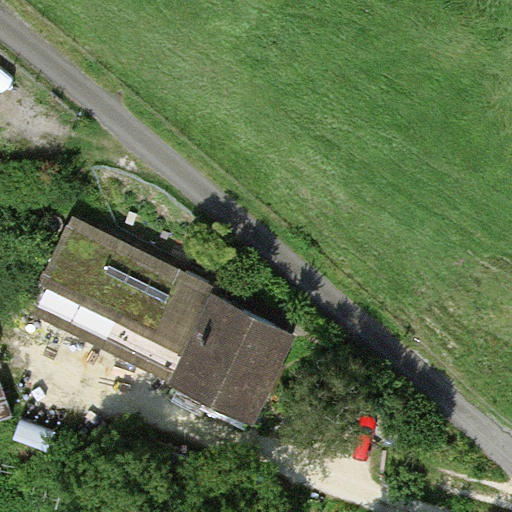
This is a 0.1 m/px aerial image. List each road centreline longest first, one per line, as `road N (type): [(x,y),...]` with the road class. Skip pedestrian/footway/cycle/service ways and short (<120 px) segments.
road 1 (track): [(0,28),(511,457)]
road 2 (track): [(118,397),(422,511)]
